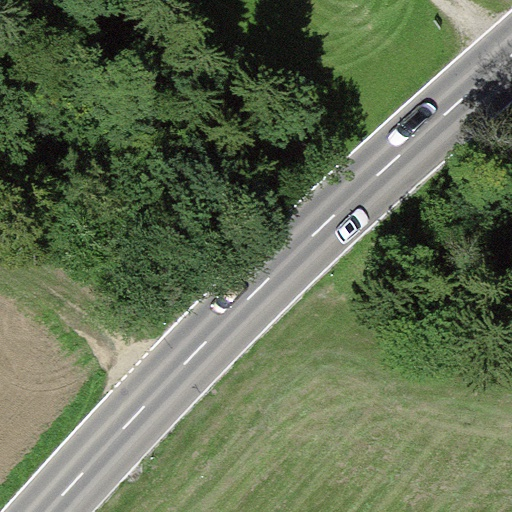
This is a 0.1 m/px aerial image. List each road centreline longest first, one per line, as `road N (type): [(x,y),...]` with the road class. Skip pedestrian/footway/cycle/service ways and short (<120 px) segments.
road 1 (secondary): [(51,511),(270,280),(511,57)]
road 2 (track): [(0,259),(164,388)]
